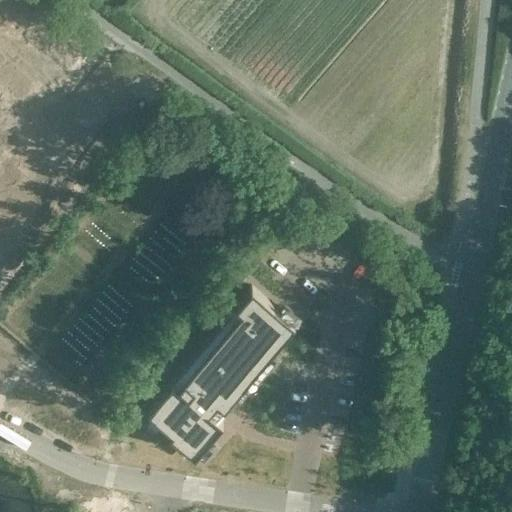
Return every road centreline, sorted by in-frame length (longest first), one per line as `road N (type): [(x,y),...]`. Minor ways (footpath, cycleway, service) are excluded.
road 1 (unclassified): [(471,269),(427,253),(75,0)]
road 2 (residential): [(418,511),(471,269)]
road 3 (residential): [(471,269),(511,88)]
road 4 (residential): [(0,424),(69,460),(170,485)]
road 5 (residential): [(170,485),(345,511)]
